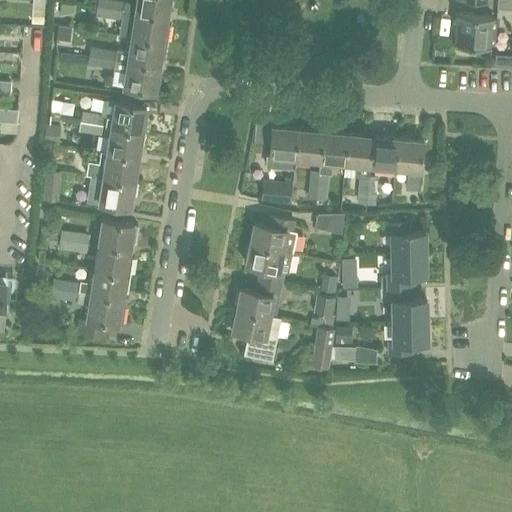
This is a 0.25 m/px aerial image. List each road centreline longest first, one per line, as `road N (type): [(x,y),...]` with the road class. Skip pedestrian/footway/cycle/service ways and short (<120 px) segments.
road 1 (residential): [(151,354),(203,90),(220,82),(408,98)]
road 2 (residential): [(511,374),(485,368),(511,108)]
